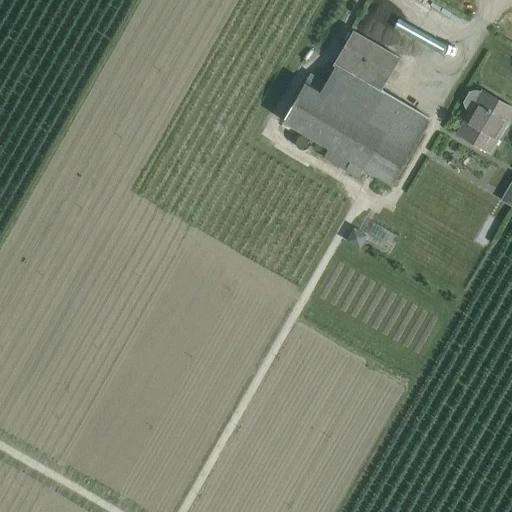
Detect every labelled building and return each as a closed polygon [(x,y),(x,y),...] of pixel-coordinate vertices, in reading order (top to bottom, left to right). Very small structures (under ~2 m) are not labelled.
[(363,22),(368,10),(350,1),(344,14),(363,22)] [(334,64),(336,65),(381,91),(400,58),(353,31),(334,64)] [(391,184),(429,118),(381,91),(336,65),(325,84),(310,75),(283,122),(330,149),(325,158),(362,180),(368,170),(391,184)] [(511,112),(511,108),(482,91),(481,93),(477,91),(473,91),(469,92),(463,102),(464,106),(466,110),(470,112),(457,134),(489,152),(511,112)] [(339,219),(333,229),(348,238),(354,228),(339,219)]
